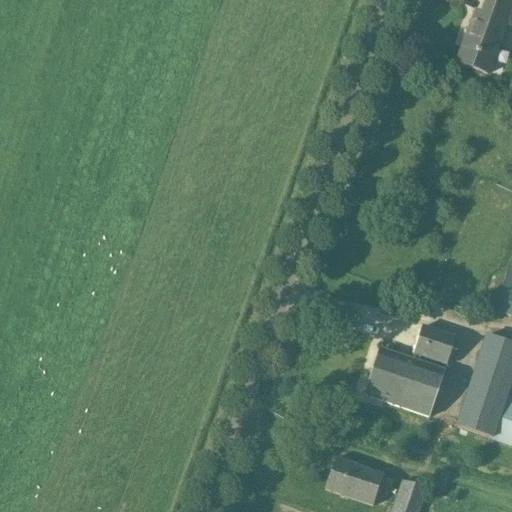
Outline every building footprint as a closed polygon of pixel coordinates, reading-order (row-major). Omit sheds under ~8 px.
[(475,13),(456,65),(487,77),(506,26),(511,28),(511,25),(511,3),(502,0),(485,0),(480,14),(475,13)] [(493,314),(511,320),(511,268),(508,268),(493,314)] [(421,327),(411,356),(447,368),(455,339),(421,327)] [(493,441),(511,447),(511,346),(485,337),(454,427),(493,440),(493,441)] [(378,351),(363,398),(427,419),(443,372),(378,351)] [(371,508),(382,475),(334,460),(323,493),(371,508)] [(419,511),(426,491),(401,481),(390,511),(419,511)]
